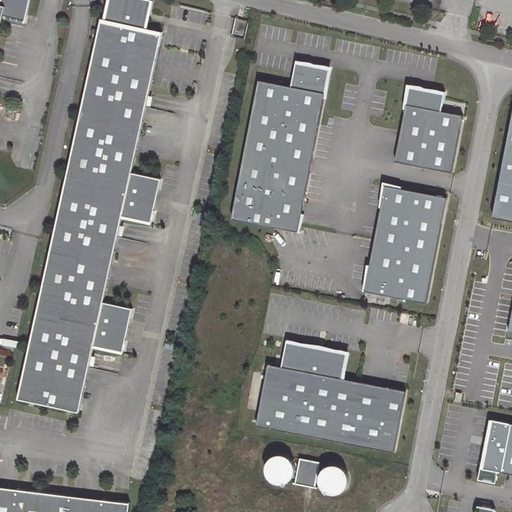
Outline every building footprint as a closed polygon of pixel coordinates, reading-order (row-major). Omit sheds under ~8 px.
[(0,0),(0,29),(3,16),(25,21),(29,0),(0,0)] [(100,18),(21,398),(83,411),(96,345),(126,351),(128,339),(127,338),(133,307),(105,301),(123,215),(153,221),(155,209),(154,209),(160,177),(132,171),(161,33),(144,29),(149,0),(106,0),(102,19),(100,18)] [(258,79),(232,219),(300,232),(300,231),(299,230),(300,225),(330,68),(297,62),(297,60),(296,59),(291,86),(258,79)] [(453,171),(463,114),(442,110),(446,91),(444,90),(444,92),(410,86),(396,161),(453,171)] [(511,112),(492,217),(511,221),(511,112)] [(448,197),(386,185),(376,240),(366,290),(364,289),(364,290),(427,303),(448,197)] [(343,379),(348,353),(288,342),(289,340),(287,340),(282,367),(269,365),(257,427),(395,453),(407,391),(343,379)] [(511,423),(492,420),(482,469),(511,474),(511,423)] [(268,465),(268,470),(269,476),(274,481),(279,484),(286,483),(291,480),(295,475),(296,469),(295,462),(291,458),(285,455),(279,455),(274,457),(271,460),(268,465)] [(321,481),(323,487),(327,491),(333,494),(339,493),(344,491),(348,486),(350,480),(349,475),(346,470),(342,466),(336,465),(331,466),(325,469),(322,475),(321,481)] [(131,511),(132,503),(0,486),(0,511),(131,511)]
